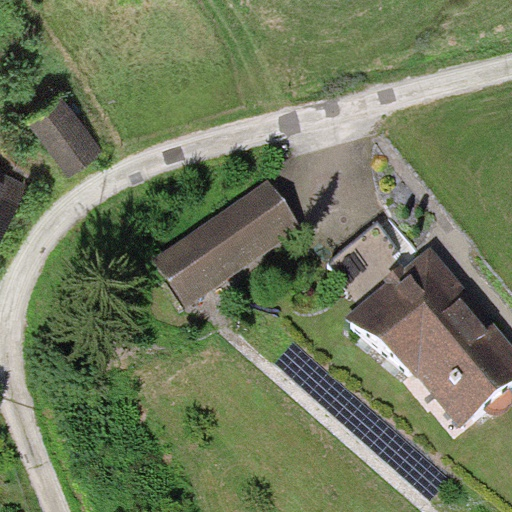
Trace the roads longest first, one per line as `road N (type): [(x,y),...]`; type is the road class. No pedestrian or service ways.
road 1 (residential): [(511,66),(123,178),(49,229),(10,279),(0,306)]
road 2 (residential): [(0,393),(46,511)]
